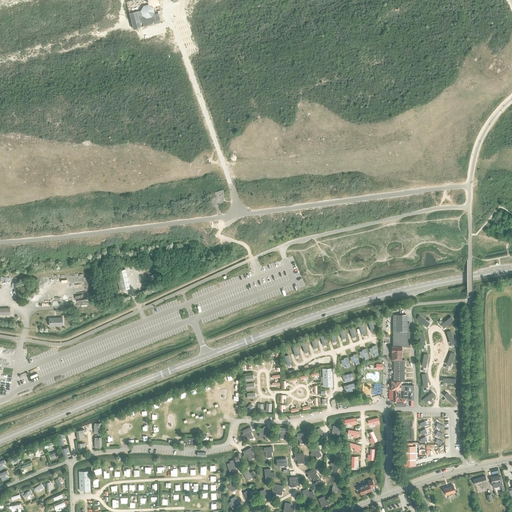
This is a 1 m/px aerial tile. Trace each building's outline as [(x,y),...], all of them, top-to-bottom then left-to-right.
[(133,12),(129,13),(133,28),(141,26),(140,23),(143,22),(143,26),(160,21),(159,18),(158,11),(161,10),(159,0),(131,0),(130,0),(133,12)] [(116,270),(120,290),(129,288),(125,268),(116,270)] [(430,322),(419,314),(416,318),(427,326),(430,322)] [(393,346),(392,346),(392,352),(392,353),(401,353),(401,346),(406,346),(409,346),(409,342),(409,323),(407,323),(407,318),(406,318),(406,315),(394,315),(393,315),(393,335),(393,346)] [(442,324),(445,327),(454,319),(452,316),(442,324)] [(49,318),(49,326),(63,325),(62,317),(49,318)] [(452,351),(447,363),(451,364),(456,353),(452,351)] [(401,353),(392,353),(392,359),(394,359),(393,381),(391,381),(391,389),(393,389),(393,400),(395,402),(406,402),(406,400),(413,400),(413,385),(401,385),(401,381),(404,381),(404,359),(401,359),(401,353)] [(322,368),(323,386),(332,386),(332,368),(322,368)] [(426,401),(436,394),(433,390),(423,398),(426,401)] [(456,399),(447,391),(444,394),(454,402),(456,399)] [(368,399),(348,401),(348,407),(368,405),(368,399)] [(332,432),(338,434),(340,425),(337,424),(337,426),(333,425),(332,432)] [(265,426),(258,432),(260,434),(259,435),(260,437),(263,435),(265,438),(270,434),(266,430),(267,429),(265,426)] [(243,434),(242,434),(243,437),(246,436),(247,439),(253,436),(250,431),(251,430),(250,427),(242,431),(243,434)] [(277,431),(277,434),(280,434),(280,437),(286,437),(286,432),(288,432),(288,428),(279,428),(279,431),(277,431)] [(314,433),(318,439),(324,435),(319,428),(316,429),(317,431),(314,433)] [(374,443),(377,441),(373,431),(369,433),(374,443)] [(297,437),(295,437),(296,440),(299,439),(299,443),(305,442),(304,436),(306,436),(305,433),(297,434),(297,437)] [(54,440),(44,445),(45,448),(46,447),(47,449),(49,448),(48,446),(55,443),(54,440)] [(332,451),(339,454),(342,446),(339,445),(338,446),(335,445),(332,451)] [(415,445),(403,445),(403,465),(415,465),(415,445)] [(318,446),(310,450),(311,453),(310,454),(311,456),(314,455),(316,458),(321,455),(318,450),(319,449),(318,446)] [(263,448),(264,451),(265,451),(266,457),(272,456),(271,450),(273,450),(272,447),(263,448)] [(244,454),(243,455),(244,458),(247,456),(248,459),(254,457),(251,451),(252,451),(251,448),(243,452),(244,454)] [(295,457),(293,457),(294,460),(297,459),(297,463),(303,462),(302,456),(304,456),(303,452),(294,454),(295,457)] [(227,464),(229,470),(236,468),(233,460),(230,461),(230,463),(227,464)] [(331,463),(330,465),(332,466),(331,469),(336,472),(339,467),(340,467),(341,464),(333,460),(332,464),(331,463)] [(314,468),(307,473),(308,475),(307,476),(308,479),(311,477),(313,480),(318,476),(315,471),(316,471),(314,468)] [(265,477),(274,476),(274,472),(271,472),(270,469),(264,469),(265,477)] [(243,473),(247,480),(255,475),(253,471),(250,473),(248,470),(243,473)] [(79,471),(79,491),(90,490),(89,471),(79,471)] [(492,476),(492,481),(494,487),(503,485),(501,476),(500,476),(499,475),(499,474),(492,476)] [(487,487),(486,485),(488,484),(487,479),(486,475),(474,479),(476,485),(480,484),(480,486),(483,485),(484,488),(487,487)] [(299,483),(300,483),(300,477),(289,477),(290,487),(294,487),(294,486),(296,486),(296,485),(299,485),(299,483)] [(368,482),(358,486),(361,494),(371,490),(370,487),(374,486),(371,479),(367,481),(368,482)] [(230,484),(228,485),(231,491),(237,487),(232,480),(229,482),(230,484)] [(338,486),(339,483),(334,481),(332,489),(341,492),(342,487),(338,486)] [(41,483),(34,488),(36,491),(43,487),(41,483)] [(277,494),(277,495),(281,495),(283,486),(273,483),(272,490),(272,492),(275,492),(275,493),(277,494)] [(444,489),(446,495),(446,496),(447,495),(447,494),(455,492),(453,486),(452,487),(451,486),(450,487),(444,489)] [(302,491),(305,498),(311,496),(314,495),(312,491),(309,492),(307,488),(302,491)] [(30,489),(23,495),(26,498),(29,495),(31,495),(30,494),(32,492),(30,489)] [(259,491),(262,499),(267,497),(264,489),(259,491)] [(243,493),(247,500),(252,497),(248,490),(243,493)] [(231,501),(228,503),(232,508),(240,503),(235,496),(230,499),(231,501)] [(318,499),(322,506),(330,502),(328,498),(325,500),(323,496),(318,499)] [(283,511),(289,511),(291,511),(292,511),(293,508),(290,507),(291,504),(285,502),(283,511)]
